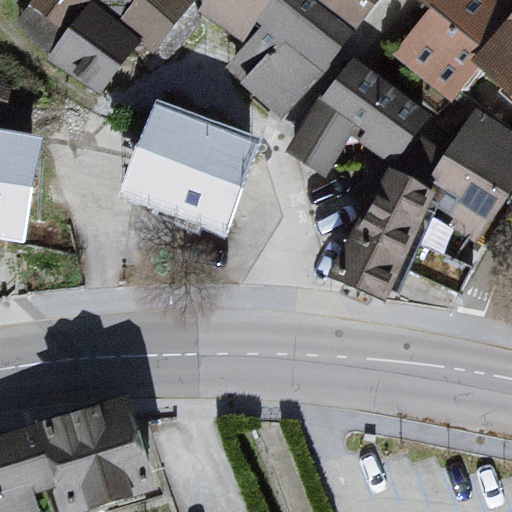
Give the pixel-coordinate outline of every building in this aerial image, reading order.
[(167,0),(102,0),(94,6),(88,13),(136,49),(149,59),(184,13),(167,0)] [(167,0),(184,13),(197,20),(211,0),(167,0)] [(274,0),(211,0),(197,20),(243,57),(269,9),(274,0)] [(380,0),(274,0),(269,9),(336,55),(380,0)] [(421,23),(387,59),(448,122),(486,82),(469,66),(500,32),(469,0),(419,0),(413,8),(421,23)] [(336,55),(269,9),(243,57),(225,80),(279,125),(336,55)] [(136,49),(88,13),(45,70),(102,108),(136,49)] [(511,17),(500,32),(469,66),(486,82),(511,107),(511,17)] [(321,111),(292,157),(324,177),(352,137),(395,169),(428,129),(358,67),(321,111)] [(0,76),(0,106),(9,108),(15,80),(0,76)] [(153,113),(119,204),(219,243),(257,160),(153,113)] [(511,149),(469,119),(425,194),(441,215),(429,229),(472,250),(511,196),(511,149)] [(0,137),(0,242),(24,246),(40,145),(0,137)] [(441,215),(380,185),(332,279),(392,304),(429,229),(441,215)] [(102,414),(44,426),(70,507),(156,479),(136,411),(102,414)] [(29,426),(0,436),(0,511),(41,511),(33,484),(45,481),(29,426)]
